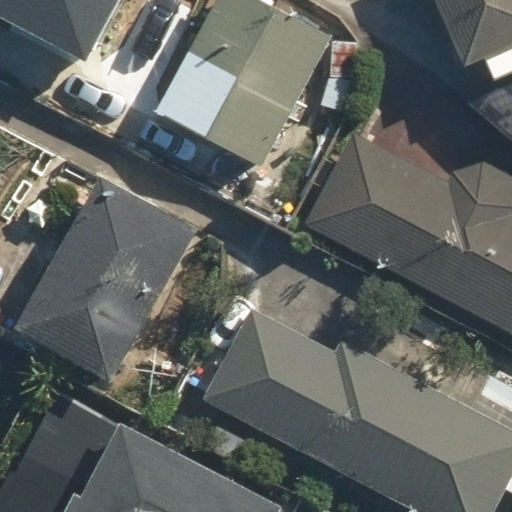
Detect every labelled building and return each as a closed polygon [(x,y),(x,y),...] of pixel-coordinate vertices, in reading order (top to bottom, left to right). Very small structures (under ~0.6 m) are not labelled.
[(0,0),(0,13),(81,61),(117,0),(0,0)] [(137,18),(103,93),(277,174),(344,30),(279,0),(226,0),(204,49),(137,18)] [(511,0),(421,0),(423,3),(429,0),(447,0),(478,70),(504,59),(511,76),(511,0)] [(316,217),(511,327),(511,167),(510,167),(508,165),(505,164),(502,163),(499,162),(496,162),(493,161),(490,161),(487,162),(484,162),(481,163),(478,163),(475,165),(472,166),(469,167),(467,169),(464,171),(462,173),(460,175),(363,133),(316,217)] [(216,221),(111,170),(37,321),(141,372),(216,221)] [(349,349),(263,306),(213,404),(424,511),(505,511),(511,500),(511,380),(470,360),(456,388),(355,337),(349,349)] [(294,511),(299,503),(139,418),(89,511),(294,511)]
